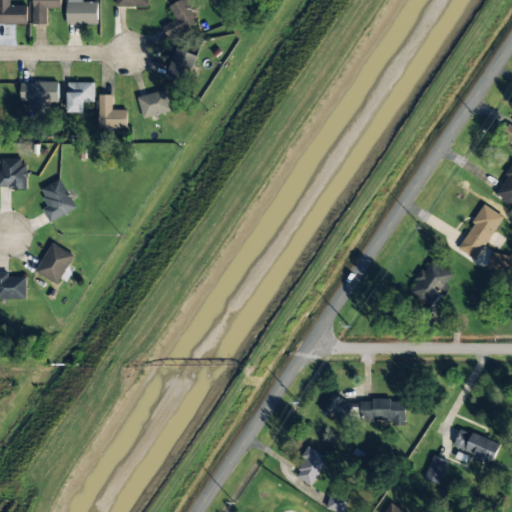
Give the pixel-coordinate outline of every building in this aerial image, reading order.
[(0,0),(0,24),(27,24),(27,5),(10,6),(10,0),(0,0)] [(32,0),(33,24),(47,24),(47,9),(61,8),(60,0),(32,0)] [(82,2),(82,0),(66,0),(66,24),(98,25),(98,2),(82,2)] [(180,0),(169,6),(176,20),(162,26),(168,39),(198,24),(185,0),(180,0)] [(164,78),(185,86),(197,56),(176,48),(164,78)] [(58,83),(21,82),(21,102),(27,102),(27,112),(44,112),(45,102),(58,103),(58,83)] [(94,83),(68,82),(67,113),(83,113),(83,102),(94,102),(94,83)] [(142,118),(171,112),(167,90),(138,96),(142,118)] [(127,110),(112,110),(112,95),(99,95),(99,129),(127,129),(127,110)] [(502,138),(511,143),(511,123),(509,124),(503,134),(502,138)] [(25,158),(2,159),(2,170),(0,170),(0,188),(26,188),(25,158)] [(511,165),(494,194),(511,205),(511,165)] [(40,190),(49,206),(43,209),(50,223),(77,209),(60,179),(40,190)] [(457,249),(476,260),(503,217),(484,205),(457,249)] [(37,274),(59,284),(73,254),(50,243),(37,274)] [(504,273),(509,257),(491,252),(486,269),(504,273)] [(452,274),(430,260),(409,292),(431,307),(452,274)] [(0,299),(26,299),(26,277),(8,278),(8,273),(0,272),(0,299)] [(353,405),(332,393),(321,413),(331,419),(332,415),(343,422),(353,405)] [(405,400),(360,401),(361,422),(406,422),(405,400)] [(453,449),(494,464),(501,444),(460,429),(453,449)] [(301,457),(305,460),(295,476),(311,486),(329,459),(308,446),(301,457)] [(448,461),(433,455),(424,479),(439,485),(448,461)] [(327,508),(340,511),(344,511),(347,499),(330,494),(327,508)] [(403,511),(391,503),(384,511),(403,511)]
